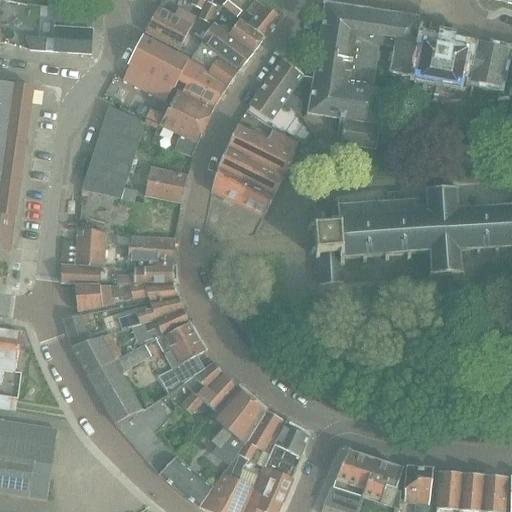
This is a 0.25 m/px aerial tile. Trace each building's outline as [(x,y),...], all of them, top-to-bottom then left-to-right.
[(204,2),(200,0),(194,0),(191,7),(200,11),(204,2)] [(228,1),(223,6),(231,13),(235,8),(228,1)] [(250,26),(266,38),(280,20),(255,1),(247,13),(255,18),(250,26)] [(207,2),(199,19),(209,24),(218,8),(207,2)] [(389,74),(415,80),(423,42),(414,41),(417,19),(323,4),(312,77),(307,115),(345,121),(377,126),(383,91),(372,89),(379,46),(393,48),(389,74)] [(92,31),(91,19),(91,11),(90,9),(90,8),(89,7),(88,6),(86,6),(85,5),(57,6),(55,29),(54,29),(54,40),(27,38),(30,51),(90,54),(92,31)] [(174,18),(158,9),(145,34),(179,52),(195,20),(178,11),(174,18)] [(239,21),(228,35),(227,36),(252,56),(266,38),(250,26),(249,28),(239,21)] [(214,26),(202,41),(205,44),(203,46),(238,72),(239,73),(252,56),(227,36),(228,35),(214,26)] [(423,41),(423,42),(415,80),(443,85),(459,89),(461,79),(471,81),(470,83),(499,89),(507,51),(479,45),(477,53),(467,51),(468,50),(462,49),(463,43),(451,41),(429,36),(428,41),(423,41)] [(130,67),(122,81),(165,102),(171,89),(172,88),(174,89),(174,88),(175,87),(177,82),(188,62),(188,60),(143,37),(128,66),(130,67)] [(202,41),(188,62),(208,74),(205,78),(226,90),(238,72),(203,46),(205,44),(202,41)] [(291,93),(302,77),(282,61),(265,84),(283,104),(299,116),(302,101),(291,93)] [(172,88),(171,89),(177,92),(182,95),(182,94),(213,109),(226,90),(205,78),(208,74),(188,62),(177,82),(175,87),(174,88),(174,89),(172,88)] [(0,247),(9,249),(9,252),(10,253),(15,217),(33,89),(0,83),(0,247)] [(283,104),(265,84),(249,107),(270,122),(283,104)] [(149,110),(144,120),(180,137),(174,152),(191,158),(191,157),(202,133),(205,127),(213,109),(182,94),(182,95),(177,92),(164,119),(149,110)] [(139,106),(135,115),(144,119),(148,111),(139,106)] [(139,122),(108,108),(81,191),(134,203),(137,192),(125,190),(143,130),(139,122)] [(377,126),(345,121),(341,145),(374,151),(377,126)] [(252,130),(249,136),(236,129),(218,168),(210,193),(263,220),(293,158),(291,157),(297,145),(270,133),(268,138),(252,130)] [(180,205),(186,179),(187,176),(151,168),(150,170),(144,198),(180,205)] [(359,205),(340,206),(340,203),(336,203),(337,207),(313,208),(314,222),(315,227),(336,225),(339,254),(317,255),(318,261),(320,287),(343,285),(341,267),(344,266),(344,261),(362,260),(363,265),(367,264),(366,260),(384,259),(385,263),(389,263),(389,258),(407,257),(407,262),(412,261),(411,257),(429,256),(430,275),(427,278),(430,280),(432,278),(459,276),(463,279),(465,276),(462,274),(461,254),(476,253),(476,256),(480,256),(480,253),(494,252),(495,255),(499,255),(498,251),(511,250),(511,203),(509,203),(509,207),(495,208),(495,204),(491,205),(491,208),(477,209),(477,206),(473,206),(473,209),(458,210),(457,193),(459,191),(456,188),(454,190),(428,192),(425,190),(423,192),(425,194),(425,201),(406,202),(406,199),(403,199),(403,202),(400,202),(399,193),(387,194),(388,203),(384,203),(384,200),(381,200),(381,203),(362,205),(362,202),(358,202),(359,205)] [(314,253),(310,253),(310,256),(314,256),(315,261),(318,261),(317,255),(339,254),(336,225),(315,227),(314,222),(312,222),(312,228),(308,228),(309,232),(313,232),(314,253)] [(174,243),(128,240),(128,237),(106,233),(105,235),(76,229),(76,246),(61,245),(60,266),(101,269),(101,270),(103,270),(104,246),(128,247),(126,270),(133,270),(153,270),(153,262),(172,262),(174,243)] [(121,280),(120,287),(120,288),(122,288),(143,285),(172,285),(172,265),(172,262),(153,262),(153,270),(133,270),(133,281),(121,280)] [(60,266),(59,285),(74,286),(95,286),(95,284),(100,284),(101,270),(101,269),(60,266)] [(112,299),(122,298),(122,302),(148,299),(150,304),(178,299),(172,286),(172,285),(143,285),(122,288),(120,288),(120,287),(110,287),(95,286),(74,286),(77,313),(113,306),(112,299)] [(122,331),(126,330),(132,328),(183,312),(178,299),(150,304),(152,310),(118,320),(122,331)] [(140,347),(154,340),(188,324),(188,323),(183,312),(132,328),(140,347)] [(63,321),(71,347),(88,343),(80,318),(63,321)] [(154,340),(161,351),(171,370),(172,372),(196,358),(197,358),(205,353),(188,324),(154,340)] [(21,332),(0,329),(0,386),(3,371),(15,373),(21,332)] [(101,339),(88,343),(71,347),(87,377),(121,357),(110,335),(101,339)] [(141,412),(121,374),(152,358),(145,346),(121,357),(87,377),(114,425),(115,426),(135,414),(141,412)] [(197,358),(196,358),(172,372),(171,370),(157,381),(166,396),(182,386),(204,371),(204,370),(197,358)] [(223,375),(214,364),(204,370),(204,371),(182,386),(193,395),(181,408),(190,417),(203,403),(216,415),(239,389),(223,375)] [(212,455),(229,467),(237,457),(265,412),(239,389),(216,415),(212,419),(223,429),(212,443),(217,447),(212,455)] [(0,410),(10,411),(12,398),(0,395),(0,410)] [(142,413),(141,412),(135,414),(140,420),(147,427),(154,435),(155,436),(174,415),(159,402),(142,413)] [(282,422),(265,412),(237,457),(229,467),(222,474),(213,489),(200,509),(206,511),(245,511),(255,488),(234,480),(247,464),(257,449),(263,452),(282,422)] [(115,426),(117,429),(122,435),(140,420),(135,414),(115,426)] [(122,435),(130,443),(147,427),(140,420),(122,435)] [(0,493),(45,500),(56,430),(0,421),(0,493)] [(245,511),(279,511),(311,437),(286,424),(265,464),(255,488),(245,511)] [(130,443),(137,452),(154,435),(147,427),(130,443)] [(137,452),(145,460),(161,444),(155,436),(154,435),(137,452)] [(145,460),(152,469),(169,452),(161,444),(145,460)] [(159,476),(160,477),(176,459),(175,458),(169,452),(152,469),(159,476)] [(397,511),(400,494),(395,492),(403,472),(347,453),(321,511),(357,511),(362,499),(394,510),(393,511),(397,511)] [(197,508),(200,509),(213,489),(176,459),(160,477),(197,508)] [(416,505),(414,511),(425,511),(432,472),(408,469),(404,503),(416,505)] [(436,511),(449,511),(459,511),(462,476),(439,474),(436,511)] [(481,511),(484,478),(462,476),(459,511),(481,511)] [(503,511),(507,480),(484,478),(481,511),(503,511)]
